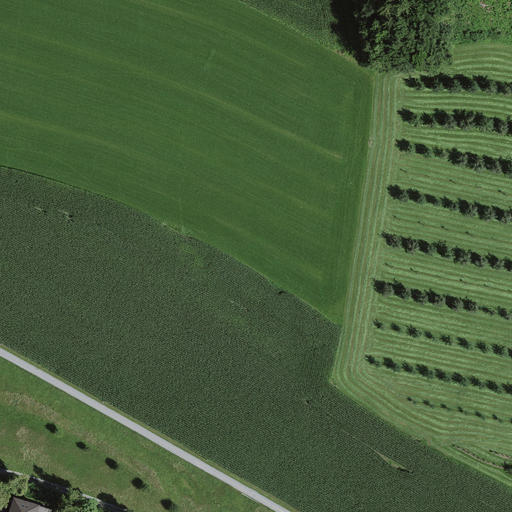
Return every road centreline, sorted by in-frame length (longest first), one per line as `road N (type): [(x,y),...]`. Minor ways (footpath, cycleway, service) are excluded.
road 1 (track): [(0,353),(280,511)]
road 2 (track): [(0,470),(120,511)]
